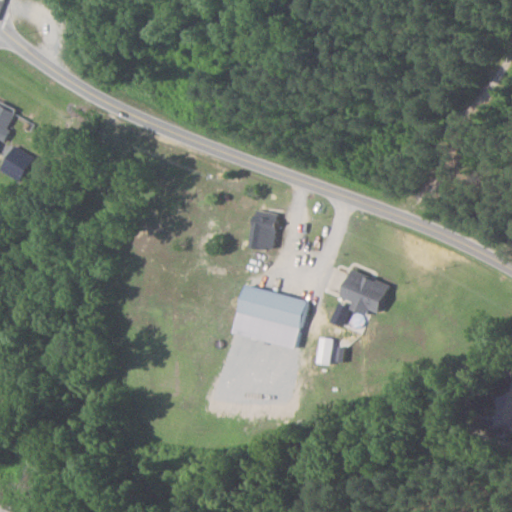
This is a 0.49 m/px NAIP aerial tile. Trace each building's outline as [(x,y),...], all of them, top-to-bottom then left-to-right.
[(18,110),(0,103),(0,137),(7,140),(18,110)] [(37,156),(15,145),(3,171),(24,181),(37,156)] [(254,247),(278,249),(281,213),(257,210),(254,247)] [(393,284),(355,270),(345,296),(357,301),(354,309),(371,315),(373,309),(383,313),(393,284)] [(237,333),(300,348),(312,300),(249,284),(237,333)] [(336,338),(323,336),(320,363),(333,364),(336,338)]
